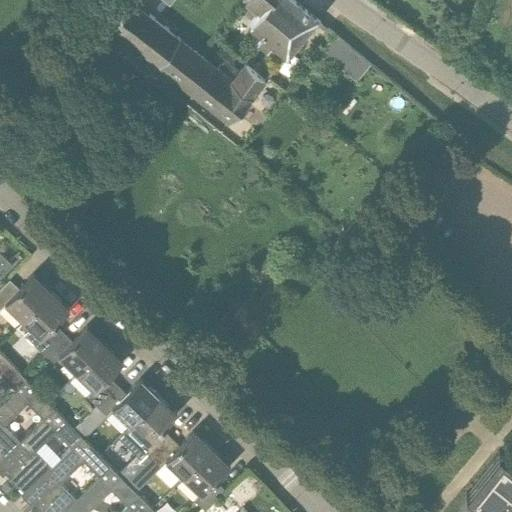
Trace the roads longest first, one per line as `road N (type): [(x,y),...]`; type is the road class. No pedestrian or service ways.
road 1 (residential): [(316,511),(0,200)]
road 2 (residential): [(511,126),(333,0)]
road 3 (residential): [(356,511),(511,363)]
